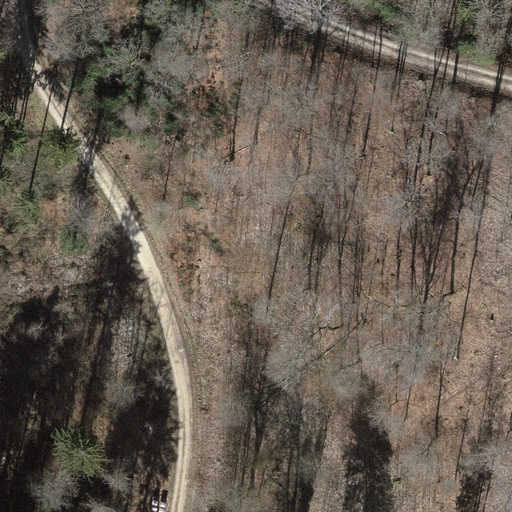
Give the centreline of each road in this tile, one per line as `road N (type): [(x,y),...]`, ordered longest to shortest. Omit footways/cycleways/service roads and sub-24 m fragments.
road 1 (track): [(4,0),(31,70),(126,207),(161,288),(189,411),(181,511)]
road 2 (track): [(511,85),(445,68),(275,0)]
